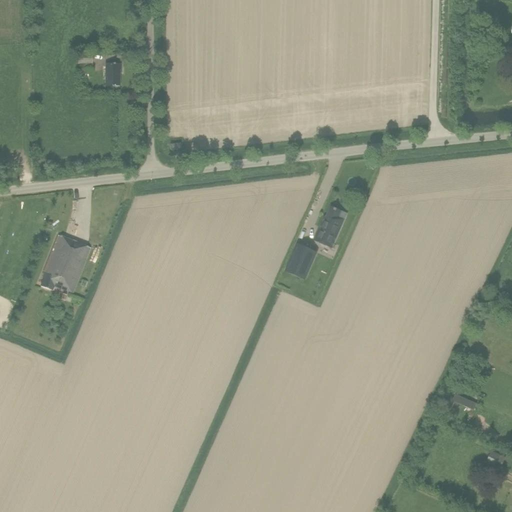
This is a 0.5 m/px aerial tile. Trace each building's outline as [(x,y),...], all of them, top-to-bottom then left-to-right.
[(79,74),(92,74),(92,53),(78,53),(78,64),(79,64),(79,74)] [(120,70),(120,64),(105,64),(105,86),(119,86),(119,70),(120,70)] [(319,227),(314,239),(332,247),(338,234),(341,225),(346,214),(341,211),(330,207),(326,217),(324,217),(319,227)] [(58,235),(43,272),(45,273),(40,286),(52,291),(54,286),(73,293),(90,248),(58,235)] [(297,244),(286,271),(305,279),(317,253),(297,244)] [(486,461),(501,468),(505,457),(491,451),(486,461)]
